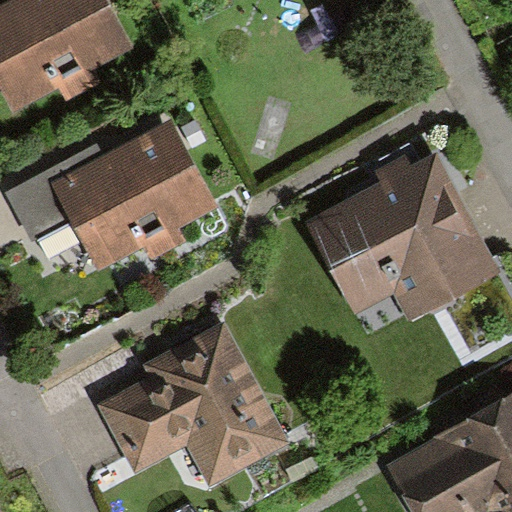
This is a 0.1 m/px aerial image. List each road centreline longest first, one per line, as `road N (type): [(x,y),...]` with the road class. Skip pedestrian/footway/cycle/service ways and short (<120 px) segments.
road 1 (residential): [(511,161),(424,0)]
road 2 (residential): [(68,511),(0,388)]
